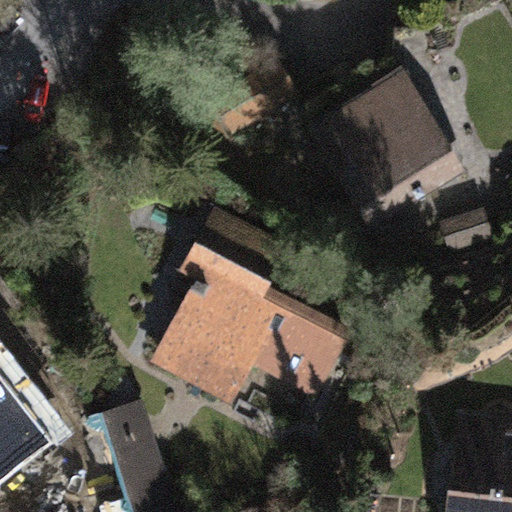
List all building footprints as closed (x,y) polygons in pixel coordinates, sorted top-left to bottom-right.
[(211,102),(232,135),(299,95),(279,61),(211,102)] [(408,74),(310,132),(371,234),(469,176),(408,74)] [(195,284),(154,364),(230,402),(252,359),(315,391),(347,329),(271,290),(294,245),(214,204),(177,275),(195,284)] [(179,511),(143,401),(101,414),(133,511),(179,511)] [(133,511),(101,414),(61,427),(78,482),(64,486),(72,511),(133,511)] [(511,511),(511,432),(463,428),(455,511),(511,511)]
